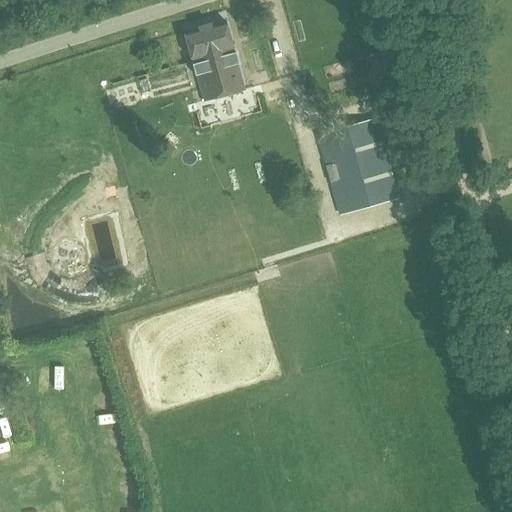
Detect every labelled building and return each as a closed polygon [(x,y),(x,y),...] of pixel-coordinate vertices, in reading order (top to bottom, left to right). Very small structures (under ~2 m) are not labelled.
[(185,31),(204,101),(243,90),(224,20),(185,31)] [(363,64),(353,67),(356,78),(366,75),(363,64)] [(321,151),(334,198),(381,185),(368,137),(321,151)] [(69,462),(71,473),(90,470),(88,459),(69,462)] [(73,484),(73,495),(91,494),(91,484),(73,484)]
